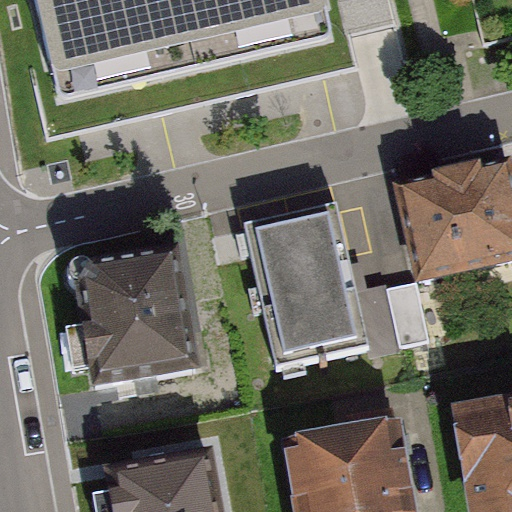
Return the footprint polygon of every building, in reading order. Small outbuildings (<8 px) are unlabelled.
[(308,0),(55,0),(80,111),(321,57),(309,5),(308,0)] [(366,0),(330,0),(309,5),(321,57),(326,80),(381,68),(366,0)] [(511,188),(507,166),(399,191),(420,285),(511,263),(511,188)] [(337,211),(244,232),(277,374),(368,354),(370,360),(431,346),(417,285),(357,299),(337,211)] [(78,265),(73,268),(70,272),(69,277),(69,282),(71,287),(75,291),(79,293),(95,390),(194,374),(175,258),(95,271),(93,269),(88,265),(83,265),(78,265)] [(511,511),(511,414),(462,423),(477,511),(511,511)] [(411,511),(397,434),(288,454),(298,511),(411,511)] [(218,511),(209,461),(111,479),(116,511),(218,511)]
